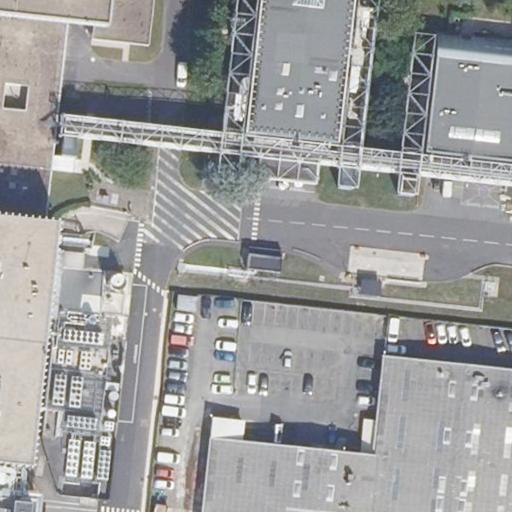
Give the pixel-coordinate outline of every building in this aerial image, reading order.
[(0,0),(0,511),(28,511),(29,506),(14,504),(48,175),(69,177),(73,139),(51,137),(54,115),(67,11),(67,0),(95,0),(94,14),(92,38),(148,44),(152,0),(0,0)] [(95,0),(67,0),(67,11),(94,14),(95,0)] [(261,0),(247,137),(337,147),(352,0),(261,0)] [(511,38),(438,31),(424,156),(511,165),(511,38)] [(247,137),(54,115),(51,137),(73,139),(259,159),(314,165),(339,168),(355,170),(399,175),(415,177),(511,187),(511,165),(424,156),(337,147),(247,137)] [(314,165),(259,159),(257,176),(313,182),(314,165)] [(355,170),(339,168),(338,187),(353,189),(355,170)] [(415,177),(399,175),(397,194),(412,196),(415,177)] [(105,271),(60,266),(46,406),(60,407),(57,430),(100,435),(112,314),(120,315),(122,291),(103,289),(105,271)] [(202,511),(511,511),(511,368),(383,354),(372,452),(242,438),(211,435),(202,511)] [(213,420),(211,435),(242,438),(243,423),(213,420)]
